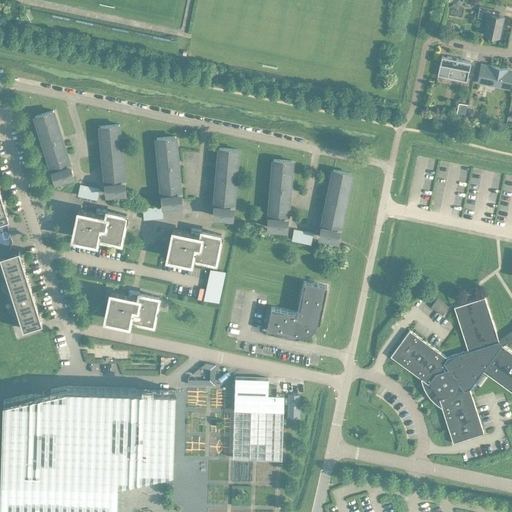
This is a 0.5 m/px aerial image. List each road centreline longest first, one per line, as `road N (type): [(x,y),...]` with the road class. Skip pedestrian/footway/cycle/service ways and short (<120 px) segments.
road 1 (unclassified): [(347,384),(64,324),(0,127)]
road 2 (unclassified): [(0,84),(389,167)]
road 3 (unknown): [(155,511),(114,472),(64,324)]
road 4 (unclassified): [(351,359),(389,167)]
road 5 (unclassified): [(351,359),(245,338),(254,293)]
road 6 (unclassified): [(420,468),(419,421),(406,399),(350,371)]
